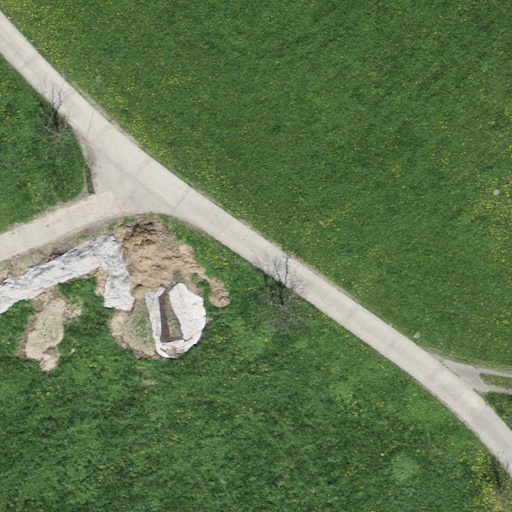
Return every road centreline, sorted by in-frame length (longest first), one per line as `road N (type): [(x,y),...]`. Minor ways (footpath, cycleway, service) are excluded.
road 1 (unclassified): [(511,452),(391,345),(88,122),(0,29)]
road 2 (track): [(0,231),(143,166)]
